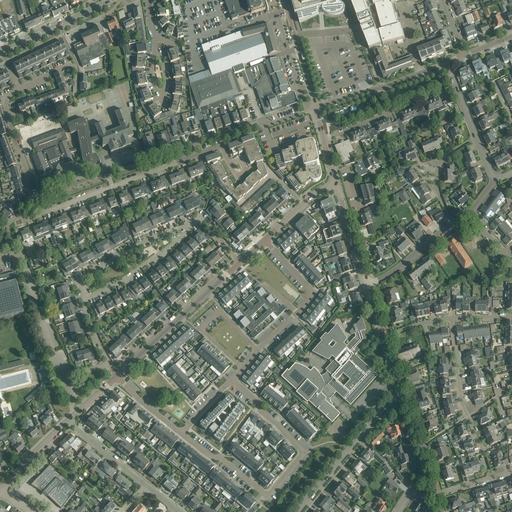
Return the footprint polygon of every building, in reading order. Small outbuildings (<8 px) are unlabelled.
[(26,0),(25,0),(17,2),(20,16),(26,15),(23,5),(28,4),(26,0)] [(49,0),(53,8),(50,9),(54,17),(61,14),(67,11),(72,8),(67,0),(49,0)] [(222,0),(231,21),(266,7),(264,0),(222,0)] [(293,0),(293,1),(297,13),(297,14),(300,22),(319,14),(324,12),(325,13),(326,13),(327,14),(329,14),(330,15),(331,15),(333,15),(334,15),(335,15),(337,15),(338,14),(339,14),(341,13),(342,13),(342,12),(343,12),(343,11),(344,11),(344,10),(344,9),(344,8),(344,7),(344,6),(344,5),(343,5),(343,4),(342,4),(341,3),(340,3),(339,3),(341,1),(343,1),(342,0),(293,0)] [(350,0),(369,50),(372,49),(373,51),(374,52),(388,47),(387,46),(393,44),(393,43),(397,42),(398,44),(404,43),(403,40),(405,40),(404,38),(405,38),(402,28),(399,21),(401,20),(398,11),(397,11),(395,5),(396,5),(395,0),(350,0)] [(456,6),(457,9),(465,6),(462,0),(461,0),(459,1),(453,3),(455,7),(456,6)] [(502,1),(499,2),(503,13),(507,12),(502,1)] [(39,8),(40,10),(42,12),(41,13),(44,18),(51,14),(47,6),(45,2),(41,4),(42,7),(39,8)] [(165,10),(161,3),(158,4),(158,7),(157,8),(158,13),(157,13),(157,17),(158,17),(166,16),(165,10)] [(427,14),(436,10),(438,9),(436,6),(438,6),(437,4),(428,7),(430,12),(427,13),(427,14)] [(465,6),(457,9),(458,12),(457,12),(459,17),(467,13),(466,10),(470,8),(468,5),(465,6)] [(136,29),(139,43),(145,42),(143,28),(141,28),(140,19),(141,19),(139,7),(133,10),(134,12),(133,13),(135,20),(136,24),(137,29),(136,29)] [(427,14),(429,20),(438,17),(436,10),(427,14)] [(132,20),(135,20),(133,13),(128,15),(128,16),(129,21),(123,24),(125,29),(126,29),(127,32),(136,28),(134,25),(132,20)] [(40,14),(33,17),(34,19),(37,25),(44,22),(42,17),(40,14)] [(465,30),(463,30),(468,41),(474,39),(473,37),(477,36),(472,23),(474,22),(471,14),(465,17),(468,23),(469,28),(465,30)] [(499,14),(492,17),(495,25),(493,26),(494,29),(503,26),(501,21),(502,21),(499,14)] [(0,38),(3,37),(3,38),(8,35),(14,32),(14,33),(19,30),(18,30),(19,30),(13,17),(9,20),(8,21),(9,22),(5,24),(3,20),(1,16),(0,15),(0,22),(1,25),(0,26),(0,38)] [(169,23),(165,18),(165,17),(166,16),(158,17),(159,23),(160,25),(159,25),(162,28),(163,28),(169,23)] [(34,19),(33,17),(23,22),(26,30),(37,25),(34,19)] [(429,20),(432,27),(440,24),(439,21),(440,21),(438,17),(429,20)] [(118,26),(119,26),(116,19),(112,20),(112,21),(107,23),(110,30),(114,29),(117,36),(121,34),(121,29),(120,29),(118,26)] [(481,28),(481,29),(483,34),(490,31),(488,25),(487,26),(485,21),(482,23),(484,27),(481,28)] [(172,35),(175,28),(169,25),(168,24),(169,23),(163,28),(166,32),(168,33),(168,34),(171,36),(172,35)] [(243,65),(278,53),(278,52),(277,53),(270,25),(270,24),(245,31),(242,32),(201,46),(210,70),(189,78),(190,85),(227,71),(230,70),(233,69),(234,74),(245,70),(243,65)] [(440,24),(432,27),(435,34),(444,30),(442,26),(441,27),(440,24)] [(100,26),(93,29),(94,31),(101,45),(102,44),(104,48),(107,50),(109,49),(108,45),(107,40),(106,38),(103,29),(101,30),(100,26)] [(179,38),(183,37),(182,29),(176,29),(174,29),(175,28),(172,35),(177,37),(179,37),(179,38)] [(83,42),(74,46),(75,49),(83,68),(88,65),(89,67),(91,66),(91,65),(100,62),(98,58),(105,55),(102,48),(101,45),(94,31),(93,29),(80,34),(81,37),(83,42)] [(447,31),(441,33),(443,39),(417,49),(422,62),(444,53),(442,49),(450,46),(449,44),(451,44),(447,31)] [(440,36),(439,34),(427,39),(429,43),(431,42),(430,40),(440,36)] [(62,41),(54,45),(60,59),(63,58),(60,53),(64,51),(66,56),(69,55),(62,41)] [(145,42),(139,43),(136,43),(136,47),(135,51),(130,52),(128,44),(124,45),(125,56),(126,56),(129,56),(144,57),(144,56),(142,56),(142,53),(146,53),(145,42)] [(54,45),(46,49),(52,63),(54,62),(52,57),(56,55),(58,60),(60,59),(54,45)] [(168,52),(167,52),(169,58),(177,55),(175,49),(174,50),(174,48),(166,46),(168,52)] [(379,65),(380,68),(395,62),(390,47),(388,47),(374,52),(377,60),(374,61),(374,60),(376,66),(376,65),(379,65)] [(46,49),(37,53),(44,67),(46,66),(44,61),(47,59),(50,64),(52,63),(46,49)] [(511,55),(511,56),(508,50),(500,53),(504,64),(510,62),(511,65),(511,55)] [(37,53),(29,57),(36,71),(38,70),(36,64),(39,63),(42,68),(44,67),(37,53)] [(177,55),(169,58),(170,61),(171,61),(173,65),(184,62),(182,58),(179,59),(177,55)] [(395,62),(380,68),(384,79),(414,67),(413,65),(415,64),(412,55),(395,62)] [(486,59),(488,63),(491,69),(496,67),(498,71),(503,69),(499,60),(499,61),(497,62),(494,56),(486,59)] [(29,57),(21,61),(28,75),(30,73),(28,68),(31,67),(34,72),(36,71),(29,57)] [(295,104),(279,58),(265,63),(249,69),(265,115),(276,111),(276,108),(278,107),(279,110),(295,104)] [(21,61),(13,65),(20,78),(22,77),(20,72),(23,71),(26,76),(28,75),(21,61)] [(484,77),(487,76),(489,80),(491,79),(489,75),(486,66),(483,67),(481,61),(473,64),(475,68),(474,69),(475,70),(477,74),(483,72),(484,77)] [(173,67),(172,68),(173,73),(181,72),(181,68),(184,68),(184,62),(173,65),(173,67)] [(132,68),(132,72),(143,71),(144,69),(144,67),(145,67),(145,63),(136,63),(132,63),(132,68)] [(476,88),(479,87),(472,71),(469,72),(467,68),(459,71),(461,75),(460,75),(460,76),(462,83),(469,80),(471,84),(475,83),(476,86),(475,86),(476,88)] [(6,70),(0,73),(0,79),(4,88),(6,87),(4,82),(7,80),(10,85),(12,84),(6,70)] [(190,85),(198,108),(208,105),(217,102),(225,99),(234,96),(239,94),(230,70),(227,71),(190,85)] [(132,72),(132,75),(133,78),(137,77),(137,81),(146,79),(145,74),(144,74),(144,71),(143,71),(132,72)] [(54,75),(56,80),(63,78),(66,77),(65,76),(63,77),(61,72),(54,75)] [(181,72),(173,73),(173,77),(174,77),(175,79),(175,81),(186,81),(189,81),(188,79),(186,79),(186,76),(182,76),(181,72)] [(58,86),(65,83),(64,83),(65,83),(63,78),(56,80),(58,86)] [(135,91),(147,88),(146,83),(147,83),(146,79),(137,81),(138,85),(134,85),(135,91)] [(173,86),(173,89),(182,90),(182,86),(186,86),(190,87),(189,81),(186,81),(175,81),(175,84),(175,86),(173,86)] [(65,83),(58,86),(60,90),(69,94),(68,92),(65,83)] [(473,94),(469,96),(472,103),(477,101),(479,100),(478,97),(483,94),(482,90),(484,89),(482,86),(480,87),(479,87),(476,88),(475,89),(476,92),(473,94)] [(151,95),(149,91),(148,92),(147,88),(135,91),(137,96),(141,94),(142,98),(151,95)] [(185,95),(181,94),(182,90),(173,89),(173,93),(174,93),(174,97),(185,100),(185,95)] [(60,90),(55,92),(58,98),(62,97),(65,95),(69,94),(60,90)] [(241,93),(239,94),(234,96),(236,101),(242,121),(248,119),(245,110),(242,111),(238,98),(243,96),(242,92),(241,93)] [(142,108),(153,103),(151,99),(152,98),(151,95),(142,98),(144,102),(140,103),(142,108)] [(234,96),(225,99),(227,105),(233,124),(239,122),(236,113),(234,114),(230,103),(236,101),(234,96)] [(439,99),(432,101),(436,110),(436,109),(437,112),(446,108),(445,106),(449,104),(454,103),(452,96),(444,99),(446,102),(441,103),(439,99)] [(183,105),(185,100),(174,97),(174,98),(172,102),(171,101),(170,105),(179,108),(180,104),(183,105)] [(33,98),(28,100),(31,107),(36,105),(34,100),(33,98)] [(231,125),(228,115),(225,116),(222,106),(227,105),(225,99),(217,102),(219,107),(218,108),(225,127),(231,125)] [(23,102),(23,104),(26,110),(25,109),(31,107),(28,100),(23,102)] [(428,109),(422,111),(423,115),(425,118),(425,119),(429,117),(429,115),(430,112),(436,110),(432,101),(426,104),(428,109)] [(486,105),(484,101),(475,105),(477,108),(474,110),(477,117),(484,114),(482,110),(486,108),(485,106),(486,105)] [(222,127),(219,118),(217,119),(214,109),(218,108),(219,107),(217,102),(208,105),(210,109),(214,122),(215,125),(216,129),(222,127)] [(148,116),(158,109),(156,106),(155,106),(153,103),(142,108),(148,116)] [(26,110),(23,104),(18,106),(18,107),(16,108),(18,112),(20,111),(20,113),(25,111),(26,110)] [(179,108),(170,105),(169,110),(170,111),(169,112),(165,113),(167,120),(171,118),(174,117),(175,117),(174,115),(175,113),(177,113),(179,108)] [(199,109),(195,110),(197,118),(202,116),(207,129),(206,129),(207,133),(211,132),(211,131),(213,131),(210,121),(208,122),(204,111),(210,109),(208,105),(198,108),(199,109)] [(167,120),(165,113),(161,115),(160,112),(158,109),(148,116),(151,114),(154,118),(153,119),(156,123),(167,120)] [(423,115),(422,111),(416,114),(414,109),(407,112),(411,120),(420,116),(420,117),(423,118),(425,118),(423,115)] [(95,153),(91,144),(100,140),(102,148),(108,145),(111,153),(130,145),(128,138),(133,136),(129,125),(123,110),(115,113),(121,128),(106,134),(102,123),(95,125),(99,136),(90,140),(88,120),(84,121),(83,118),(67,125),(71,134),(77,132),(80,149),(69,150),(65,139),(67,139),(64,131),(60,133),(59,130),(31,141),(34,148),(36,148),(38,154),(32,156),(40,177),(49,174),(49,173),(53,171),(54,174),(63,171),(61,165),(65,163),(66,165),(74,162),(70,153),(81,151),(83,163),(87,160),(87,161),(88,162),(89,163),(90,164),(91,164),(92,165),(93,165),(94,165),(95,165),(96,165),(97,166),(97,165),(98,165),(99,165),(99,164),(100,164),(100,163),(100,162),(100,161),(100,160),(100,159),(99,158),(99,157),(98,156),(97,155),(97,154),(95,153)] [(195,123),(198,122),(197,118),(195,110),(191,112),(193,117),(186,119),(188,125),(191,134),(191,133),(195,132),(195,131),(198,130),(195,123)] [(402,123),(411,120),(407,112),(401,114),(403,119),(397,122),(399,129),(400,131),(405,129),(402,123)] [(487,116),(485,117),(480,119),(482,123),(479,124),(483,132),(485,131),(486,131),(485,130),(490,128),(487,123),(496,118),(494,113),(487,116)] [(188,133),(185,126),(188,125),(186,119),(184,114),(181,115),(184,123),(177,125),(176,125),(177,129),(178,128),(181,137),(185,135),(184,134),(188,133)] [(178,140),(175,129),(177,129),(176,125),(177,125),(174,117),(171,118),(174,126),(167,129),(169,134),(170,139),(171,142),(178,140)] [(389,119),(382,122),(386,130),(392,127),(394,131),(399,129),(397,122),(391,124),(389,119)] [(376,128),(371,130),(372,132),(374,137),(378,135),(377,134),(386,130),(382,122),(376,125),(376,126),(375,126),(376,128)] [(462,136),(460,132),(461,132),(460,128),(455,130),(452,124),(445,127),(447,131),(450,136),(452,135),(454,141),(458,139),(458,138),(462,136)] [(364,129),(357,132),(360,140),(361,140),(362,142),(366,140),(366,141),(371,139),(371,141),(372,141),(375,139),(374,137),(372,132),(371,130),(366,132),(365,130),(365,131),(364,129)] [(488,136),(484,138),(488,146),(498,141),(494,133),(493,130),(486,133),(488,136)] [(142,140),(144,146),(146,150),(153,148),(150,141),(154,140),(151,131),(144,133),(146,139),(142,140)] [(170,139),(169,134),(168,134),(167,131),(162,132),(153,135),(154,138),(155,138),(156,142),(158,141),(160,146),(167,143),(166,140),(169,139),(170,139)] [(351,144),(360,140),(357,132),(351,135),(351,136),(347,137),(348,140),(349,140),(351,144)] [(421,145),(423,149),(425,153),(436,149),(436,150),(441,148),(439,144),(442,142),(443,143),(439,133),(434,135),(435,139),(421,145)] [(256,164),(263,161),(256,144),(254,145),(253,142),(256,141),(253,136),(240,141),(241,142),(238,143),(238,142),(228,146),(230,152),(231,151),(233,156),(238,154),(239,154),(245,152),(250,165),(255,163),(256,164)] [(405,150),(399,153),(399,159),(406,159),(407,161),(414,158),(415,160),(418,159),(413,148),(416,147),(412,136),(408,137),(410,142),(408,143),(410,148),(408,149),(407,149),(406,149),(405,149),(405,150)] [(0,145),(2,145),(9,142),(6,137),(0,139),(0,140),(1,142),(0,142),(0,145)] [(303,144),(303,145),(300,146),(300,144),(295,145),(296,149),(293,150),(292,148),(288,149),(288,151),(281,153),(282,155),(274,157),(277,167),(279,170),(286,168),(285,168),(284,168),(283,165),(292,163),(291,161),(302,158),(305,174),(302,174),(301,172),(292,179),(290,176),(293,174),(292,174),(286,179),(295,190),(295,189),(297,187),(298,189),(302,186),(301,185),(303,184),(305,185),(305,186),(309,183),(307,180),(309,178),(310,179),(311,180),(312,181),(313,181),(314,182),(315,182),(316,182),(317,181),(318,181),(319,180),(320,179),(321,178),(321,177),(321,175),(321,174),(319,168),(317,169),(316,164),(317,163),(316,163),(315,161),(317,160),(316,156),(315,153),(318,152),(317,148),(316,148),(315,145),(316,145),(315,140),(307,142),(304,142),(304,143),(303,143),(303,144)] [(349,153),(354,151),(351,144),(349,140),(348,140),(344,142),(344,141),(341,142),(341,143),(335,146),(342,164),(344,163),(351,160),(349,153)] [(2,145),(4,150),(11,148),(9,142),(2,145)] [(5,156),(12,153),(13,153),(11,148),(4,150),(6,156),(5,156)] [(504,156),(500,157),(504,165),(510,161),(505,151),(502,152),(504,156)] [(461,171),(461,172),(462,173),(467,170),(468,170),(474,167),(475,167),(473,163),(476,162),(472,152),(465,155),(469,165),(467,166),(468,169),(461,171)] [(209,167),(209,168),(218,163),(216,161),(220,159),(218,153),(205,158),(207,164),(209,163),(210,166),(209,167)] [(504,165),(500,157),(497,159),(496,155),(493,157),(498,168),(504,165)] [(376,169),(374,165),(378,163),(375,156),(370,158),(369,156),(358,161),(359,164),(355,166),(359,177),(367,174),(366,171),(371,169),(372,169),(373,170),(376,169)] [(194,168),(198,178),(199,178),(198,176),(206,173),(202,162),(196,164),(197,167),(194,168)] [(231,196),(232,195),(233,189),(231,187),(232,186),(229,180),(228,180),(225,176),(226,176),(220,164),(219,165),(218,163),(209,168),(212,172),(213,171),(217,178),(216,179),(221,187),(222,187),(224,190),(225,190),(231,196)] [(233,189),(232,195),(233,196),(232,197),(238,202),(243,197),(243,196),(246,194),(253,188),(253,187),(259,181),(260,182),(263,179),(267,175),(265,170),(264,170),(262,165),(257,167),(258,170),(255,173),(254,173),(244,182),(245,182),(242,186),(241,185),(236,189),(235,189),(233,189)] [(454,172),(454,170),(454,165),(446,165),(446,172),(444,172),(444,183),(452,182),(452,172),(454,172)] [(5,176),(5,177),(19,173),(18,166),(9,169),(11,173),(4,175),(4,177),(5,176)] [(183,169),(188,180),(196,177),(197,179),(198,178),(194,168),(190,169),(189,167),(183,169)] [(481,176),(482,176),(479,169),(475,170),(474,167),(468,170),(467,170),(462,173),(462,174),(460,184),(462,177),(463,175),(468,172),(469,175),(472,174),(475,183),(483,180),(481,176)] [(175,175),(179,185),(180,185),(180,183),(188,180),(183,169),(178,171),(179,174),(175,175)] [(399,170),(397,171),(398,176),(405,174),(407,175),(406,176),(412,184),(419,179),(413,171),(410,173),(408,170),(405,171),(404,169),(399,170)] [(277,171),(275,173),(282,180),(286,176),(280,170),(277,171)] [(12,177),(13,181),(21,179),(19,173),(5,177),(5,179),(9,178),(12,177)] [(165,176),(169,187),(177,184),(178,186),(179,185),(175,175),(172,176),(171,174),(165,176)] [(156,182),(160,190),(169,187),(165,176),(159,178),(160,181),(156,182)] [(9,187),(10,189),(23,186),(21,179),(13,181),(14,186),(9,187)] [(276,185),(272,180),(241,209),(241,210),(245,213),(254,205),(254,204),(256,203),(276,185)] [(146,183),(150,194),(160,190),(156,182),(153,183),(152,181),(146,183)] [(138,189),(141,198),(150,194),(146,183),(140,185),(141,188),(138,189)] [(372,185),(367,186),(362,188),(366,201),(364,202),(365,206),(370,204),(375,203),(374,199),(376,199),(372,185)] [(423,185),(419,188),(416,190),(421,198),(420,199),(424,205),(431,199),(427,194),(429,193),(423,185)] [(15,190),(17,194),(24,192),(25,192),(23,186),(10,189),(11,191),(15,190)] [(454,200),(453,201),(458,207),(461,205),(462,205),(469,200),(465,195),(468,193),(465,189),(462,186),(457,191),(455,192),(456,193),(457,194),(453,198),(454,200)] [(127,190),(132,201),(141,198),(138,189),(134,190),(133,188),(127,190)] [(132,201),(127,190),(121,192),(122,195),(119,196),(121,202),(119,202),(122,208),(129,205),(128,202),(132,201)] [(410,200),(404,190),(396,195),(398,198),(400,197),(404,203),(410,200)] [(496,190),(492,195),(494,197),(501,201),(503,203),(506,200),(504,198),(505,197),(500,193),(496,190)] [(277,195),(275,198),(278,201),(283,206),(288,202),(286,200),(289,197),(287,195),(287,194),(286,195),(283,191),(282,191),(277,195)] [(24,192),(17,194),(18,197),(16,199),(21,204),(25,200),(26,199),(24,192)] [(188,197),(193,210),(196,208),(197,210),(200,209),(203,210),(205,205),(206,202),(200,200),(198,196),(196,197),(194,193),(190,195),(191,196),(188,197)] [(116,203),(114,198),(111,199),(110,197),(104,199),(108,210),(115,207),(117,212),(120,211),(117,203),(116,203)] [(179,200),(186,215),(191,213),(191,211),(193,210),(188,197),(180,201),(179,200)] [(494,197),(490,202),(499,209),(503,203),(501,201),(494,197)] [(275,198),(268,204),(274,211),(276,208),(278,210),(283,206),(278,201),(275,198)] [(16,199),(13,202),(10,199),(9,201),(17,209),(22,204),(21,204),(16,199)] [(99,204),(95,205),(99,213),(100,216),(101,215),(100,213),(108,210),(104,199),(98,201),(99,204)] [(321,206),(320,207),(321,210),(322,210),(325,217),(328,223),(338,219),(335,212),(336,212),(330,199),(320,203),(321,206)] [(177,206),(172,208),(176,217),(179,216),(180,218),(186,215),(179,200),(175,202),(177,206)] [(212,214),(214,217),(221,210),(217,206),(218,205),(213,200),(209,203),(212,206),(206,211),(210,216),(212,214)] [(232,200),(230,202),(237,208),(239,206),(232,200)] [(17,209),(9,201),(7,203),(9,205),(6,208),(12,214),(17,209)] [(490,202),(487,207),(495,214),(499,209),(490,202)] [(91,204),(85,206),(89,217),(99,213),(95,205),(92,206),(91,204)] [(263,209),(260,211),(268,220),(273,215),(271,213),(274,211),(268,204),(263,209)] [(484,205),(480,211),(485,214),(483,216),(487,219),(489,220),(490,218),(489,217),(490,215),(492,217),(495,214),(487,207),(484,205)] [(80,211),(77,212),(80,220),(83,219),(83,220),(84,221),(85,220),(86,219),(85,218),(89,217),(85,206),(79,208),(80,211)] [(365,226),(373,223),(369,214),(373,213),(374,213),(378,211),(376,206),(364,211),(365,214),(361,215),(363,222),(362,222),(363,226),(364,226),(365,226)] [(167,209),(163,210),(169,223),(174,220),(173,218),(176,217),(172,208),(168,210),(167,209)] [(155,215),(159,224),(162,223),(163,225),(169,223),(163,210),(162,209),(154,213),(155,215)] [(432,222),(433,221),(436,219),(438,222),(444,218),(439,209),(432,213),(432,212),(428,214),(432,222)] [(214,220),(219,225),(228,216),(226,213),(225,214),(221,210),(214,217),(216,219),(214,220)] [(72,211),(66,213),(71,224),(74,223),(75,226),(81,223),(80,220),(77,212),(73,214),(72,211)] [(258,213),(253,218),(259,224),(262,222),(264,224),(268,220),(260,211),(258,213)] [(61,218),(58,219),(60,224),(61,228),(71,224),(66,213),(60,215),(61,218)] [(150,216),(146,218),(152,230),(157,228),(156,226),(159,224),(155,215),(150,218),(150,216)] [(228,216),(219,225),(223,230),(225,228),(227,230),(234,224),(229,219),(230,219),(228,217),(228,216)] [(307,216),(298,224),(295,227),(309,242),(311,241),(315,237),(313,235),(319,229),(307,216)] [(427,216),(422,220),(428,227),(433,223),(427,216)] [(54,218),(48,220),(52,231),(53,233),(55,232),(57,232),(58,232),(59,233),(61,232),(63,232),(61,228),(60,224),(58,219),(55,221),(54,218)] [(144,221),(138,223),(142,232),(145,231),(146,233),(152,230),(146,218),(143,219),(144,221)] [(249,228),(253,233),(258,229),(256,227),(259,224),(253,218),(249,221),(248,221),(245,224),(246,224),(249,228)] [(495,230),(497,229),(503,224),(499,218),(490,225),(495,230)] [(43,225),(39,226),(43,237),(53,233),(52,231),(48,220),(42,222),(43,225)] [(422,229),(419,224),(416,221),(410,226),(412,229),(409,232),(416,240),(423,234),(420,231),(422,229)] [(342,236),(341,231),(339,226),(338,226),(337,222),(326,227),(322,230),(324,236),(327,244),(333,242),(338,241),(338,240),(337,241),(336,238),(342,236)] [(497,229),(501,233),(509,227),(505,222),(503,224),(497,229)] [(122,231),(116,234),(121,242),(124,241),(125,243),(131,240),(129,237),(130,236),(125,223),(122,226),(123,227),(120,229),(122,231)] [(142,232),(138,223),(133,226),(134,229),(131,231),(134,238),(140,235),(139,233),(142,232)] [(253,233),(249,228),(246,224),(245,224),(242,227),(238,231),(244,238),(247,235),(249,237),(253,233)] [(35,225),(29,227),(34,241),(44,238),(43,237),(39,226),(36,228),(35,225)] [(399,226),(395,230),(401,236),(405,232),(399,226)] [(34,241),(29,227),(23,230),(24,232),(20,233),(24,242),(26,241),(27,242),(28,243),(30,244),(32,243),(32,242),(34,241)] [(501,233),(505,238),(511,232),(511,229),(509,227),(501,233)] [(299,237),(291,229),(286,233),(294,242),(299,237)] [(199,230),(192,236),(200,245),(207,239),(208,240),(211,238),(204,230),(202,233),(199,230)] [(238,231),(231,238),(234,242),(231,244),(236,249),(239,247),(244,242),(242,240),(244,238),(238,231)] [(511,232),(505,238),(503,240),(507,245),(511,241),(511,234),(511,233),(511,232)] [(294,242),(286,233),(281,238),(289,246),(294,242)] [(111,237),(108,239),(114,249),(120,246),(119,244),(121,242),(116,234),(111,237)] [(192,236),(185,242),(193,251),(200,245),(192,236)] [(289,246),(281,238),(276,242),(284,251),(289,246)] [(401,253),(410,245),(404,238),(402,239),(401,238),(398,241),(399,242),(395,246),(399,250),(398,251),(400,253),(401,252),(401,253)] [(106,241),(100,244),(105,252),(108,251),(109,253),(114,249),(108,239),(106,241)] [(447,244),(450,248),(465,269),(473,264),(460,245),(459,246),(454,239),(447,244)] [(386,241),(378,243),(380,248),(374,250),(376,258),(377,262),(385,260),(384,259),(389,257),(388,254),(383,256),(381,251),(383,250),(384,249),(384,248),(385,248),(385,247),(385,246),(384,245),(387,244),(386,241)] [(185,242),(178,249),(186,257),(193,251),(185,242)] [(326,248),(332,246),(334,252),(345,248),(343,242),(334,245),(333,242),(327,244),(325,245),(320,246),(321,249),(326,247),(326,248)] [(92,247),(94,252),(99,258),(104,255),(103,253),(105,252),(100,244),(95,247),(94,246),(92,247)] [(204,251),(207,254),(213,249),(210,246),(204,251)] [(225,259),(222,255),(224,252),(220,248),(210,257),(216,264),(219,261),(221,263),(225,259)] [(345,248),(334,252),(334,254),(338,253),(339,256),(347,254),(345,248)] [(186,257),(178,249),(171,255),(179,264),(186,257)] [(90,250),(84,253),(89,261),(92,260),(93,262),(99,258),(94,252),(92,253),(90,250)] [(78,253),(75,255),(82,268),(88,265),(87,263),(89,261),(84,253),(80,256),(78,253)] [(446,262),(439,253),(434,256),(441,265),(446,262)] [(302,254),(293,262),(298,267),(307,259),(302,254)] [(68,259),(67,259),(73,271),(75,269),(77,271),(82,268),(75,255),(74,255),(72,256),(71,256),(70,257),(69,257),(67,259),(68,259)] [(170,257),(162,263),(169,272),(177,266),(170,257)] [(213,266),(216,264),(210,257),(205,262),(203,264),(211,273),(215,268),(213,266)] [(429,258),(418,266),(424,273),(434,265),(429,258)] [(73,271),(67,259),(67,260),(68,262),(63,266),(65,269),(62,271),(66,278),(72,274),(70,272),(73,271)] [(311,264),(307,259),(298,267),(302,272),(311,264)] [(350,265),(348,259),(340,262),(341,264),(337,265),(338,269),(342,268),(350,265)] [(199,267),(195,271),(201,277),(204,275),(206,277),(211,273),(203,264),(200,261),(196,264),(199,267)] [(169,272),(162,263),(154,268),(161,278),(162,278),(163,279),(164,279),(163,277),(166,274),(169,278),(172,276),(169,272)] [(315,269),(311,264),(302,272),(307,277),(315,269)] [(352,271),(350,265),(342,268),(338,269),(340,274),(343,273),(344,273),(352,271)] [(424,273),(418,266),(408,274),(413,281),(418,277),(420,280),(423,278),(421,275),(424,273)] [(161,278),(154,268),(147,274),(152,281),(151,282),(154,286),(155,285),(154,283),(155,283),(158,280),(161,278)] [(320,274),(315,269),(307,277),(311,281),(320,274)] [(187,276),(187,277),(196,286),(201,282),(199,280),(201,277),(195,271),(188,277),(187,276)] [(17,279),(15,272),(0,276),(0,274),(0,320),(26,314),(17,279)] [(250,283),(242,274),(237,279),(245,287),(250,283)] [(324,278),(320,274),(311,281),(316,286),(324,278)] [(356,282),(354,276),(349,278),(346,279),(345,279),(344,276),(335,279),(336,282),(342,280),(344,286),(348,285),(356,282)] [(435,286),(428,276),(421,282),(428,291),(430,290),(434,286),(435,286)] [(143,277),(135,282),(142,292),(146,289),(149,287),(151,289),(153,287),(149,283),(145,277),(144,278),(143,277)] [(185,280),(181,284),(187,291),(189,288),(191,291),(196,286),(187,277),(185,279),(185,280)] [(245,287),(237,279),(232,283),(240,292),(245,287)] [(128,289),(128,290),(131,295),(132,296),(134,300),(135,298),(135,297),(142,292),(135,282),(128,288),(128,289)] [(356,282),(348,285),(344,286),(345,288),(348,287),(349,290),(357,288),(356,282)] [(57,289),(59,295),(68,292),(67,290),(69,289),(67,283),(60,285),(60,284),(54,286),(55,290),(57,289)] [(240,292),(232,283),(228,288),(235,296),(240,292)] [(184,293),(187,291),(181,284),(176,289),(175,288),(172,290),(181,300),(186,295),(184,293)] [(235,296),(228,288),(223,292),(231,300),(235,296)] [(126,289),(117,293),(122,304),(130,300),(131,302),(134,300),(132,296),(131,295),(129,296),(126,289)] [(257,290),(246,300),(248,303),(255,297),(260,302),(266,296),(265,294),(266,293),(262,289),(258,292),(257,290)] [(395,294),(397,293),(396,289),(394,290),(385,292),(389,304),(397,302),(395,294)] [(181,300),(172,290),(170,292),(171,293),(164,299),(165,301),(170,306),(175,302),(176,304),(181,300)] [(60,301),(61,304),(73,301),(71,294),(69,295),(68,292),(59,295),(61,301),(60,301)] [(231,300),(223,292),(218,297),(226,305),(231,300)] [(331,299),(322,292),(318,297),(327,305),(331,299)] [(117,293),(109,297),(114,308),(122,304),(117,293)] [(350,303),(361,299),(359,293),(350,296),(349,293),(338,297),(339,299),(343,298),(348,297),(350,303)] [(268,298),(266,296),(260,302),(254,307),(257,311),(265,304),(270,309),(275,304),(273,302),(275,300),(270,296),(268,298)] [(463,312),(463,302),(463,297),(453,296),(453,305),(454,304),(456,304),(456,310),(463,310),(463,312)] [(109,297),(100,301),(106,312),(114,308),(109,297)] [(327,305),(318,297),(314,303),(323,310),(327,305)] [(444,302),(440,303),(442,312),(448,310),(447,306),(451,305),(450,297),(443,298),(444,302)] [(472,306),(472,305),(473,298),(466,298),(466,301),(463,301),(463,297),(463,302),(463,312),(470,312),(470,306),(472,306)] [(476,312),(482,312),(482,302),(478,302),(479,298),(473,298),(472,305),(476,305),(476,312)] [(482,302),(482,312),(489,312),(489,306),(492,306),(492,298),(486,298),(486,303),(482,302)] [(363,305),(361,299),(350,303),(350,305),(354,304),(355,307),(363,305)] [(239,321),(253,308),(248,303),(246,300),(243,303),(249,310),(245,314),(238,307),(234,311),(236,313),(233,316),(237,321),(238,320),(239,321)] [(440,300),(430,302),(432,310),(435,309),(436,314),(442,313),(442,312),(440,303),(440,300)] [(63,307),(64,313),(73,310),(73,307),(75,307),(73,301),(61,304),(62,308),(63,307)] [(106,312),(100,301),(92,306),(97,316),(102,314),(106,312)] [(432,310),(430,302),(424,303),(425,307),(422,308),(424,317),(430,315),(429,310),(432,310)] [(152,309),(161,318),(166,314),(164,312),(166,310),(164,308),(165,308),(164,307),(160,303),(156,307),(155,306),(152,308),(152,309)] [(323,310),(314,303),(310,308),(319,315),(323,310)] [(277,318),(286,310),(282,305),(279,308),(275,304),(270,309),(262,316),(266,319),(273,313),(277,318)] [(418,305),(412,306),(413,314),(416,313),(417,318),(424,317),(422,308),(418,309),(418,305)] [(255,323),(251,318),(257,311),(254,307),(253,308),(239,321),(241,322),(240,323),(244,328),(247,326),(249,328),(255,323)] [(310,308),(306,313),(315,320),(318,322),(322,317),(319,315),(310,308)] [(151,312),(146,317),(152,323),(154,320),(156,323),(161,318),(152,309),(150,311),(151,312)] [(400,309),(395,311),(390,312),(394,324),(402,322),(400,314),(402,313),(400,309)] [(65,319),(66,322),(78,318),(77,312),(74,313),(73,310),(64,313),(66,318),(65,319)] [(315,320),(306,313),(302,318),(311,325),(315,320)] [(258,326),(266,319),(262,316),(255,323),(249,328),(253,332),(250,335),(254,339),(263,331),(258,326)] [(140,320),(137,322),(146,332),(151,327),(149,325),(152,323),(146,317),(141,321),(140,320)] [(68,325),(70,331),(79,328),(78,325),(80,324),(78,318),(66,322),(67,326),(68,325)] [(333,404),(330,402),(331,401),(328,398),(335,391),(343,398),(350,405),(377,376),(370,369),(355,356),(365,344),(366,343),(366,342),(366,341),(366,340),(366,339),(364,331),(365,331),(361,320),(356,325),(353,326),(353,328),(350,331),(350,332),(350,333),(350,334),(351,334),(351,335),(352,335),(354,334),(355,337),(353,339),(346,347),(343,344),(346,340),(337,326),(327,336),(325,335),(320,340),(322,342),(312,353),(328,361),(332,357),(335,359),(325,370),(327,371),(326,374),(321,377),(320,375),(319,374),(317,372),(316,370),(314,368),(310,372),(308,370),(307,369),(305,368),(303,367),(302,366),(299,365),(297,365),(295,364),(288,371),(287,370),(281,377),(297,391),(296,392),(307,402),(308,401),(332,423),(340,414),(333,409),(334,407),(332,405),(333,404)] [(136,325),(131,330),(137,337),(140,334),(142,336),(146,332),(137,322),(135,324),(136,325)] [(189,339),(194,334),(186,326),(181,330),(189,339)] [(464,340),(465,340),(465,338),(463,329),(463,326),(456,327),(458,338),(464,337),(464,340)] [(302,338),(306,334),(299,327),(296,331),(302,338)] [(79,328),(70,331),(73,339),(73,340),(84,336),(82,330),(80,331),(79,328)] [(441,329),(442,332),(443,342),(443,340),(449,339),(448,328),(441,329)] [(125,334),(123,336),(132,345),(136,341),(134,339),(137,337),(131,330),(126,335),(125,334)] [(189,339),(181,330),(176,335),(184,343),(189,339)] [(299,341),(302,338),(296,331),(292,334),(299,341)] [(295,344),(299,341),(292,334),(288,338),(295,344)] [(184,343),(176,335),(171,339),(179,348),(184,343)] [(121,339),(116,343),(122,350),(125,348),(127,350),(132,345),(123,336),(120,338),(121,339)] [(291,348),(295,344),(288,338),(285,341),(291,348)] [(179,348),(171,339),(167,344),(174,352),(179,348)] [(288,351),(291,348),(285,341),(281,344),(288,351)] [(122,350),(116,343),(109,350),(117,359),(122,355),(120,352),(122,350)] [(174,352),(167,344),(162,348),(170,357),(174,352)] [(202,357),(210,348),(205,344),(197,352),(202,357)] [(288,351),(281,344),(277,348),(284,355),(288,351)] [(395,353),(399,364),(412,359),(412,358),(421,355),(417,344),(395,353)] [(170,357),(162,348),(157,353),(165,361),(170,357)] [(207,361),(215,353),(210,348),(202,357),(207,361)] [(280,358),(284,355),(277,348),(274,351),(280,358)] [(82,352),(85,361),(88,360),(89,362),(95,360),(92,349),(87,351),(82,352)] [(85,361),(82,352),(82,351),(75,352),(76,353),(70,356),(73,362),(74,362),(76,366),(82,364),(81,362),(85,361)] [(464,359),(465,362),(479,359),(478,354),(475,355),(475,351),(467,352),(467,354),(467,358),(464,359)] [(157,353),(152,357),(162,368),(167,363),(165,361),(157,353)] [(212,366),(220,357),(215,353),(207,361),(212,366)] [(262,354),(258,359),(267,366),(270,368),(271,367),(274,363),(271,361),(262,354)] [(438,360),(439,368),(451,366),(451,363),(447,363),(447,359),(445,359),(445,355),(438,356),(438,360)] [(217,370),(224,362),(220,357),(212,366),(217,370)] [(263,371),(267,366),(258,359),(254,364),(263,371)] [(22,360),(0,365),(0,370),(24,365),(22,360)] [(476,360),(465,362),(465,366),(469,365),(470,371),(478,369),(476,360)] [(217,370),(214,373),(219,377),(221,375),(229,366),(224,362),(217,370)] [(169,370),(167,372),(171,377),(179,369),(181,367),(177,363),(175,365),(174,366),(171,368),(169,370)] [(259,377),(263,371),(254,364),(250,369),(259,377)] [(47,379),(44,365),(40,366),(41,370),(39,371),(41,381),(40,381),(41,383),(44,382),(43,380),(47,379)] [(449,374),(448,370),(452,370),(451,366),(439,368),(437,368),(437,373),(440,372),(440,375),(441,378),(447,377),(447,374),(449,374)] [(179,369),(171,377),(176,382),(184,374),(179,369)] [(259,377),(250,369),(246,375),(255,382),(259,377)] [(471,377),(468,378),(468,382),(483,379),(483,374),(479,374),(478,369),(470,371),(471,377)] [(417,371),(404,376),(407,385),(420,380),(417,371)] [(184,374),(176,382),(180,387),(188,379),(184,374)] [(255,382),(246,375),(242,380),(251,387),(255,382)] [(188,379),(180,387),(185,392),(193,384),(188,379)] [(439,388),(439,389),(454,387),(453,384),(450,384),(449,380),(443,381),(443,379),(441,379),(441,381),(439,381),(439,382),(438,383),(438,387),(439,388)] [(483,379),(468,382),(469,385),(472,384),(473,385),(471,386),(472,391),(482,389),(481,386),(484,385),(483,379)] [(193,384),(185,392),(189,397),(197,389),(193,384)] [(260,395),(265,400),(273,391),(267,386),(260,395)] [(27,401),(28,402),(44,389),(44,388),(44,387),(27,401)] [(454,387),(439,389),(440,393),(442,392),(442,396),(443,396),(447,396),(447,399),(452,398),(451,391),(454,390),(454,387)] [(426,399),(423,388),(415,390),(417,396),(418,396),(420,401),(418,401),(421,409),(429,406),(429,405),(431,404),(430,400),(429,399),(427,400),(427,399),(426,399)] [(197,389),(189,397),(194,402),(202,394),(197,389)] [(265,400),(270,404),(278,395),(273,391),(265,400)] [(114,392),(110,396),(113,399),(119,406),(120,406),(119,405),(123,401),(122,400),(126,396),(120,392),(117,395),(114,392)] [(474,394),(469,395),(470,398),(474,398),(475,404),(476,406),(484,404),(483,400),(482,395),(481,392),(474,394)] [(200,424),(199,425),(205,431),(209,426),(211,428),(209,431),(213,434),(215,432),(216,433),(217,433),(213,438),(220,442),(221,441),(222,439),(227,433),(228,431),(236,421),(238,418),(242,412),(244,410),(244,409),(238,404),(235,408),(219,430),(218,429),(214,425),(212,424),(217,418),(218,417),(222,413),(228,407),(230,405),(234,401),(228,395),(227,396),(225,398),(220,404),(218,406),(210,415),(208,417),(203,422),(200,424)] [(270,404),(275,408),(283,399),(278,395),(270,404)] [(108,398),(104,402),(112,411),(113,412),(116,409),(119,406),(113,399),(110,401),(108,398)] [(447,402),(444,402),(444,403),(445,410),(457,407),(457,404),(453,405),(452,398),(447,399),(446,399),(447,402)] [(283,399),(275,408),(281,412),(288,403),(283,399)] [(104,402),(99,406),(102,409),(100,411),(103,415),(104,415),(105,416),(107,414),(108,415),(112,411),(104,402)] [(134,404),(126,414),(130,417),(130,418),(133,421),(139,413),(136,411),(139,408),(134,404)] [(50,405),(47,406),(49,410),(43,415),(45,417),(41,421),(46,426),(52,421),(47,416),(50,413),(51,413),(53,412),(50,405)] [(457,407),(445,410),(442,411),(443,414),(443,415),(446,414),(447,417),(451,416),(452,418),(456,417),(455,415),(456,415),(455,411),(458,410),(457,407)] [(491,414),(490,414),(488,409),(481,412),(483,416),(476,419),(478,424),(480,423),(481,426),(491,421),(488,415),(491,414)] [(286,417),(290,421),(297,414),(293,410),(286,417)] [(139,413),(133,421),(136,423),(136,422),(140,425),(142,423),(148,416),(144,412),(141,415),(139,413)] [(290,421),(294,425),(301,418),(297,414),(290,421)] [(432,414),(431,414),(426,416),(427,419),(424,420),(425,424),(426,423),(429,431),(433,430),(433,429),(437,427),(435,421),(433,421),(432,418),(433,418),(432,414)] [(88,421),(87,424),(89,425),(88,426),(91,428),(92,428),(97,421),(98,420),(99,419),(94,415),(92,417),(88,421)] [(148,416),(142,423),(146,426),(143,429),(146,432),(152,424),(150,422),(152,419),(148,416)] [(251,429),(256,423),(259,419),(256,417),(255,416),(254,417),(252,420),(249,418),(247,420),(245,423),(240,430),(243,433),(246,429),(248,427),(251,429)] [(26,418),(23,418),(25,429),(29,433),(28,433),(32,438),(38,433),(34,428),(31,430),(28,427),(26,418)] [(294,425),(297,428),(304,422),(301,418),(294,425)] [(97,421),(92,428),(97,432),(99,430),(102,432),(106,427),(108,424),(105,422),(103,424),(98,420),(97,421)] [(249,431),(248,432),(251,435),(253,432),(256,434),(258,432),(262,428),(265,424),(262,422),(261,421),(260,422),(258,425),(256,423),(251,429),(249,431)] [(297,428),(301,432),(308,426),(304,422),(297,428)] [(157,423),(151,431),(156,436),(163,427),(157,423)] [(106,427),(102,432),(104,434),(102,436),(107,441),(113,434),(115,432),(108,426),(107,428),(106,427)] [(256,434),(254,437),(257,440),(260,435),(264,438),(271,429),(268,427),(267,426),(266,427),(264,430),(262,428),(258,432),(256,434)] [(301,432),(305,436),(312,430),(308,426),(301,432)] [(396,438),(396,437),(401,436),(398,426),(393,428),(393,426),(386,428),(388,435),(390,434),(391,440),(396,438)] [(484,431),(487,439),(495,435),(498,433),(494,426),(492,428),(492,427),(484,431)] [(163,427),(156,436),(161,440),(168,432),(163,427)] [(312,430),(305,436),(309,440),(316,434),(316,433),(318,431),(314,427),(312,430)] [(454,437),(455,440),(456,442),(457,442),(464,440),(463,437),(469,435),(466,427),(458,429),(460,435),(454,437)] [(381,431),(375,437),(369,443),(373,446),(384,435),(381,431)] [(16,432),(8,439),(13,445),(12,446),(18,453),(24,448),(20,443),(18,445),(14,440),(16,439),(17,440),(20,437),(16,432)] [(168,432),(161,440),(166,444),(173,436),(168,432)] [(267,433),(264,438),(266,440),(265,441),(269,445),(278,436),(274,432),(273,433),(270,436),(267,433)] [(113,434),(107,441),(113,445),(115,442),(117,444),(123,438),(118,434),(116,436),(113,434)] [(70,435),(65,440),(72,448),(74,450),(82,443),(77,439),(76,440),(75,440),(70,435)] [(495,435),(487,439),(491,446),(499,442),(501,440),(500,437),(497,438),(495,435)] [(173,436),(166,444),(172,448),(178,440),(173,436)] [(279,438),(278,436),(269,445),(275,451),(280,447),(278,445),(282,441),(279,438)] [(118,449),(123,453),(130,444),(123,438),(117,444),(120,446),(118,449)] [(233,454),(240,445),(239,447),(234,444),(236,441),(234,439),(229,445),(232,447),(230,449),(229,449),(229,450),(233,453),(233,454)] [(464,440),(457,442),(457,443),(458,447),(464,445),(466,451),(474,449),(472,440),(466,442),(466,439),(464,440)] [(65,440),(60,445),(64,450),(62,452),(65,455),(66,456),(70,453),(69,451),(72,448),(65,440)] [(130,455),(133,457),(139,449),(137,446),(135,448),(130,444),(123,453),(128,457),(130,455)] [(183,444),(178,451),(182,454),(187,447),(183,444)] [(445,449),(446,449),(444,444),(434,447),(436,453),(438,452),(438,455),(437,456),(439,461),(447,459),(445,449)] [(237,457),(244,448),(240,445),(233,454),(237,457)] [(280,447),(275,451),(282,458),(284,456),(291,449),(289,448),(286,445),(282,449),(280,447)] [(402,464),(400,465),(402,469),(407,468),(406,464),(410,462),(409,457),(408,457),(407,455),(404,456),(401,445),(395,449),(397,458),(400,457),(402,464)] [(187,447),(182,454),(186,457),(191,450),(187,447)] [(84,448),(77,457),(78,457),(80,459),(84,454),(87,450),(84,448)] [(246,453),(248,451),(244,448),(237,457),(241,460),(246,453)] [(133,461),(138,466),(144,459),(146,456),(141,452),(142,451),(139,449),(133,457),(135,459),(133,461)] [(295,454),(291,449),(284,456),(289,462),(292,460),(290,458),(291,457),(292,457),(294,454),(295,454)] [(361,455),(361,456),(364,459),(366,460),(369,456),(372,458),(374,456),(379,461),(383,465),(386,462),(373,450),(371,453),(366,449),(363,453),(363,452),(361,455)] [(186,457),(185,459),(189,463),(190,461),(196,454),(191,450),(186,457)] [(57,459),(63,465),(68,461),(58,451),(55,453),(53,451),(46,458),(52,464),(57,459)] [(86,456),(84,454),(80,459),(84,462),(85,461),(88,464),(95,455),(90,451),(86,456)] [(500,451),(497,452),(492,453),(496,468),(509,464),(507,458),(502,459),(501,457),(502,457),(500,451)] [(244,463),(250,456),(246,453),(241,460),(244,463)] [(196,454),(190,461),(195,464),(200,457),(196,454)] [(250,456),(244,463),(248,466),(255,458),(251,454),(250,456)] [(94,473),(95,471),(99,467),(97,465),(101,460),(95,455),(88,464),(92,467),(90,469),(94,473)] [(460,456),(457,456),(458,460),(460,465),(462,472),(464,471),(465,472),(466,477),(474,474),(473,473),(471,466),(470,465),(470,463),(465,464),(465,463),(463,459),(462,459),(461,455),(460,456)] [(195,464),(193,466),(198,469),(205,461),(200,457),(195,464)] [(252,469),(259,461),(255,458),(248,466),(252,469)] [(150,468),(153,464),(151,463),(147,460),(147,461),(144,459),(138,466),(144,470),(146,467),(148,469),(147,471),(149,468),(150,468)] [(470,465),(471,466),(473,473),(481,471),(478,462),(477,459),(474,460),(475,463),(470,465)] [(156,461),(155,461),(153,464),(150,468),(153,471),(149,476),(150,474),(152,475),(152,476),(156,479),(162,472),(157,468),(160,464),(156,461)] [(205,461),(198,469),(202,473),(209,464),(205,461)] [(259,461),(252,469),(252,470),(256,473),(257,472),(257,471),(260,473),(264,468),(262,466),(263,464),(259,461)] [(357,461),(351,468),(353,470),(353,471),(356,474),(357,472),(359,474),(361,472),(362,470),(363,471),(366,468),(362,465),(361,464),(357,461)] [(100,473),(104,476),(111,468),(105,463),(101,468),(99,467),(95,471),(99,474),(100,473)] [(209,464),(202,473),(206,476),(213,467),(209,464)] [(382,468),(387,475),(393,471),(388,464),(382,468)] [(50,466),(31,485),(43,493),(44,492),(48,496),(47,496),(61,509),(76,490),(50,466)] [(446,467),(441,469),(442,473),(443,473),(444,476),(446,481),(454,478),(453,474),(454,474),(453,469),(452,470),(451,466),(446,467)] [(107,481),(111,484),(114,479),(112,477),(116,472),(111,468),(104,476),(108,479),(107,481)] [(262,475),(258,479),(262,483),(269,476),(270,474),(266,470),(264,468),(260,473),(262,475)] [(369,470),(366,474),(372,479),(375,476),(378,474),(371,468),(369,470)] [(219,474),(219,473),(215,470),(214,471),(209,477),(214,481),(219,474)] [(398,470),(395,473),(401,481),(405,478),(398,470)] [(351,486),(356,480),(359,482),(359,483),(366,489),(368,486),(358,478),(357,480),(347,472),(342,479),(351,486)] [(214,481),(212,483),(216,485),(217,484),(223,477),(219,474),(214,481)] [(269,476),(262,483),(263,483),(263,484),(266,487),(266,486),(267,487),(268,486),(271,483),(271,482),(273,483),(278,477),(276,475),(274,477),(270,474),(269,476)] [(163,480),(160,484),(163,480),(165,483),(163,486),(171,492),(170,492),(171,493),(173,490),(174,490),(175,491),(177,489),(176,488),(176,487),(178,484),(173,480),(172,479),(174,478),(171,476),(170,478),(167,475),(163,480)] [(115,485),(119,489),(126,480),(120,476),(116,481),(114,479),(111,484),(114,487),(115,485)] [(191,479),(188,477),(182,484),(185,487),(191,479)] [(217,484),(216,485),(220,489),(227,480),(223,477),(217,484)] [(399,488),(394,485),(396,483),(390,479),(388,481),(386,479),(382,484),(387,487),(383,492),(388,496),(389,496),(391,493),(394,495),(399,488)] [(119,489),(118,491),(127,499),(133,492),(129,488),(129,487),(132,485),(126,480),(119,489)] [(223,492),(230,483),(227,480),(220,489),(223,492)] [(506,482),(499,484),(503,494),(503,496),(509,494),(511,501),(511,500),(511,492),(510,487),(510,486),(507,487),(506,482)] [(227,495),(234,486),(230,483),(223,492),(227,495)] [(339,483),(335,488),(343,494),(345,491),(347,489),(344,487),(339,483)] [(495,491),(492,492),(494,500),(497,499),(497,496),(503,494),(499,484),(493,486),(495,491)] [(231,498),(238,489),(234,486),(227,495),(231,498)] [(181,490),(177,496),(183,500),(187,495),(188,496),(191,493),(184,487),(181,491),(181,490)] [(343,494),(335,488),(331,492),(336,496),(339,499),(343,494)] [(347,491),(358,500),(361,497),(350,488),(347,491)] [(238,490),(238,489),(231,498),(235,501),(242,494),(242,493),(238,490)] [(494,500),(492,492),(489,493),(488,489),(482,491),(481,490),(484,498),(487,497),(489,501),(490,501),(492,506),(496,505),(494,500)] [(477,496),(474,497),(476,505),(482,503),(485,502),(484,498),(481,490),(475,492),(477,496)] [(107,501),(103,505),(111,511),(116,507),(111,503),(113,500),(111,499),(108,495),(104,499),(107,501)] [(236,502),(243,508),(251,499),(246,495),(243,499),(240,497),(236,502)] [(199,510),(202,506),(199,504),(202,501),(199,499),(198,500),(195,497),(192,501),(191,501),(191,502),(188,506),(188,507),(188,506),(191,509),(192,508),(195,510),(197,508),(199,510)] [(326,499),(323,502),(328,506),(331,503),(334,506),(335,503),(332,501),(331,500),(327,497),(326,499)] [(459,498),(450,501),(453,509),(459,507),(460,511),(459,511),(469,508),(475,506),(476,506),(475,502),(466,505),(465,503),(461,504),(461,503),(459,498)] [(252,507),(256,502),(251,499),(243,508),(247,511),(255,511),(256,511),(252,507)] [(352,508),(341,499),(338,503),(349,511),(352,508)] [(378,499),(375,503),(379,506),(376,511),(377,511),(383,511),(386,508),(383,506),(385,503),(378,499)] [(425,511),(428,510),(430,506),(423,501),(421,505),(418,503),(414,510),(416,511),(422,511),(423,511),(425,511)] [(222,505),(219,502),(213,509),(217,511),(222,505)] [(323,502),(319,506),(323,510),(324,510),(323,511),(322,511),(330,511),(329,511),(331,508),(328,506),(323,502)] [(349,511),(338,503),(336,506),(343,511),(349,511)]
